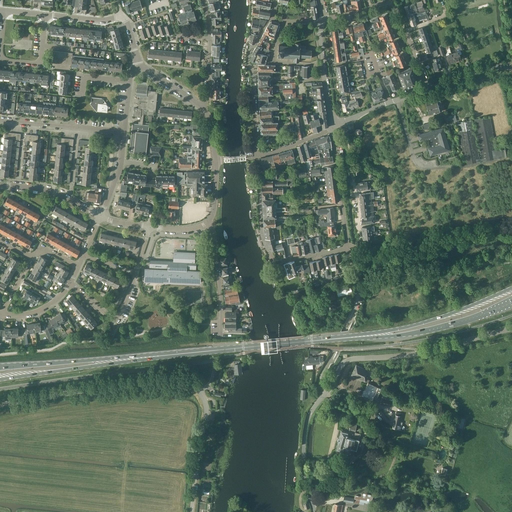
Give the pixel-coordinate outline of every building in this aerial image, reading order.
[(75,0),(74,7),(78,7),(77,9),(82,10),(82,9),(86,10),(87,0),(75,0)] [(222,0),(221,0),(208,4),(210,11),(218,9),(217,5),(223,3),(222,0)] [(271,3),(256,0),(256,6),(259,7),(263,7),(268,9),(270,9),(271,3)] [(319,17),(316,0),(315,1),(314,0),(313,0),(310,1),(313,18),(319,18),(319,17)] [(358,0),(351,1),(351,5),(347,6),(348,11),(361,8),(359,0),(358,0)] [(415,3),(404,6),(408,16),(412,15),(425,10),(424,9),(422,1),(415,3)] [(341,4),(341,3),(336,4),(335,4),(335,2),(332,3),(333,8),(336,7),(338,13),(343,12),(341,4)] [(133,12),(130,3),(125,4),(128,15),(133,13),(133,12)] [(184,7),(185,12),(189,22),(196,20),(193,12),(192,12),(191,10),(192,10),(190,5),(184,7)] [(258,16),(258,17),(268,19),(269,12),(267,11),(268,9),(263,7),(262,10),(259,10),(258,16)] [(412,15),(408,16),(409,20),(409,21),(421,17),(426,16),(425,10),(412,15)] [(223,11),(215,11),(214,11),(214,14),(211,14),(212,23),(219,23),(219,20),(222,20),(221,13),(224,13),(223,11)] [(189,22),(185,12),(179,14),(180,18),(178,19),(177,20),(179,24),(180,24),(182,24),(189,22)] [(376,22),(377,25),(388,20),(387,18),(388,17),(387,16),(386,16),(386,14),(379,17),(381,20),(376,22)] [(421,17),(409,21),(411,26),(420,23),(419,21),(421,20),(428,18),(427,15),(426,16),(421,17)] [(388,20),(377,25),(379,28),(383,27),(384,29),(391,26),(390,25),(391,25),(390,23),(388,20)] [(271,33),(275,35),(276,31),(278,31),(280,24),(270,22),(267,27),(266,28),(272,29),(271,33)] [(359,24),(358,25),(363,41),(365,41),(364,35),(367,34),(366,30),(365,30),(363,23),(362,23),(362,22),(359,23),(359,24)] [(163,24),(157,26),(160,35),(166,34),(164,26),(163,24)] [(170,24),(164,26),(166,34),(167,36),(173,34),(170,24)] [(363,41),(358,25),(356,25),(356,24),(353,25),(353,26),(355,33),(354,33),(355,37),(355,38),(359,37),(360,42),(363,41)] [(152,25),(146,27),(149,37),(155,35),(152,25)] [(251,31),(259,33),(260,31),(258,31),(259,26),(252,25),(251,29),(251,31)] [(48,34),(57,35),(58,27),(51,26),(49,26),(48,34)] [(391,26),(384,29),(386,35),(393,32),(392,29),(392,28),(392,27),(391,27),(391,26)] [(420,35),(427,32),(425,26),(418,29),(420,35)] [(112,37),(120,34),(118,28),(114,29),(113,27),(107,28),(108,31),(110,31),(112,37)] [(146,27),(139,30),(142,39),(149,37),(146,27)] [(272,29),(266,28),(264,33),(261,38),(267,41),(269,37),(274,39),(275,35),(271,33),(272,29)] [(221,31),(212,31),(212,43),(214,43),(214,44),(220,44),(220,41),(221,41),(221,31)] [(258,35),(259,33),(251,31),(250,43),(254,44),(258,35)] [(394,35),(393,32),(386,35),(385,35),(379,38),(380,41),(387,38),(388,41),(395,38),(395,37),(395,36),(395,35),(394,35)] [(429,39),(427,32),(420,35),(422,41),(429,39)] [(112,37),(114,43),(122,40),(120,34),(112,37)] [(269,49),(272,43),(267,41),(261,38),(257,45),(261,46),(262,43),(267,46),(266,48),(269,49)] [(431,44),(429,39),(422,41),(424,47),(431,44)] [(124,47),(122,40),(114,43),(111,43),(113,50),(124,47)] [(386,48),(387,50),(399,46),(398,43),(398,42),(397,41),(396,40),(387,43),(388,47),(386,48)] [(295,43),(295,47),(278,45),(277,57),(294,58),(293,62),(299,62),(299,57),(311,58),(311,50),(305,50),(305,46),(300,46),(300,44),(295,43)] [(220,45),(220,44),(214,44),(214,45),(212,45),(212,55),(213,55),(213,58),(219,58),(219,55),(220,55),(221,46),(220,45)] [(431,44),(424,47),(426,53),(433,51),(431,44)] [(254,51),(252,54),(258,55),(260,51),(262,47),(260,47),(257,46),(254,51)] [(387,50),(383,52),(384,55),(391,53),(391,52),(393,51),(394,54),(401,52),(401,51),(401,50),(400,49),(399,46),(387,50)] [(456,52),(452,53),(455,61),(461,59),(459,55),(462,54),(460,50),(459,48),(455,50),(456,52)] [(167,60),(174,60),(175,52),(168,51),(167,60)] [(259,63),(261,54),(262,52),(260,51),(258,55),(252,54),(250,61),(259,63)] [(182,56),(182,52),(175,52),(174,60),(181,61),(181,59),(183,59),(183,56),(182,56)] [(384,65),(385,67),(393,64),(404,59),(403,56),(403,55),(402,54),(402,53),(395,56),(396,60),(394,60),(392,62),(384,65)] [(455,61),(452,53),(446,55),(449,63),(455,61)] [(259,63),(265,64),(267,56),(261,54),(259,63)] [(439,56),(431,59),(435,71),(442,68),(439,60),(441,60),(439,56)] [(404,59),(393,64),(394,66),(398,64),(400,68),(407,65),(406,64),(407,64),(406,62),(405,62),(404,59)] [(310,67),(302,66),(301,78),(309,78),(310,67)] [(411,69),(398,74),(403,89),(417,84),(411,69)] [(60,80),(68,81),(69,75),(65,74),(66,72),(60,71),(60,73),(61,74),(60,80)] [(385,86),(389,84),(392,91),(398,88),(394,77),(393,74),(392,74),(386,76),(386,77),(382,78),(385,86)] [(258,76),(258,86),(272,86),(272,85),(272,76),(258,76)] [(151,91),(151,87),(147,87),(147,83),(138,82),(137,95),(140,95),(139,99),(138,98),(137,102),(137,104),(139,105),(139,108),(134,108),(133,116),(140,117),(140,121),(138,121),(138,124),(132,123),(129,152),(146,154),(149,125),(143,124),(144,109),(147,109),(146,111),(155,112),(158,91),(151,91)] [(292,84),(272,85),(272,86),(258,86),(258,95),(273,94),(273,90),(283,89),(283,94),(286,94),(286,99),(293,99),(292,84)] [(67,94),(67,87),(59,87),(58,95),(65,95),(65,94),(67,94)] [(375,89),(376,91),(380,101),(385,99),(381,87),(375,89)] [(218,89),(212,89),(212,98),(213,98),(214,99),(216,99),(216,98),(220,98),(221,98),(221,96),(220,95),(220,89),(218,89)] [(313,99),(324,98),(323,89),(312,90),(312,93),(313,93),(313,99)] [(360,91),(349,93),(351,98),(354,98),(354,100),(357,99),(363,97),(362,93),(361,93),(360,91)] [(376,91),(370,93),(374,103),(380,101),(376,91)] [(101,104),(102,98),(92,97),(91,103),(90,104),(96,112),(98,111),(107,112),(108,105),(101,104)] [(347,102),(346,97),(341,98),(340,98),(343,111),(349,110),(347,102)] [(347,102),(349,110),(359,107),(357,99),(354,100),(351,101),(351,100),(347,102)] [(441,106),(440,100),(437,101),(426,104),(429,115),(440,112),(438,107),(441,106)] [(284,101),(259,102),(259,110),(273,109),(279,109),(278,103),(281,103),(281,104),(284,104),(284,101)] [(326,111),(325,104),(318,105),(318,108),(317,109),(316,110),(316,112),(319,112),(326,111)] [(159,115),(167,116),(167,109),(160,108),(160,109),(159,109),(158,112),(160,113),(159,115)] [(167,116),(175,117),(175,110),(167,109),(167,116)] [(273,109),(259,110),(260,117),(271,117),(273,117),(273,109)] [(175,117),(183,118),(184,111),(175,110),(175,117)] [(191,119),(192,112),(184,111),(183,118),(191,119)] [(328,127),(326,111),(319,112),(322,129),(328,127)] [(308,115),(308,113),(303,115),(305,123),(310,121),(313,132),(321,129),(317,113),(308,115)] [(301,116),(294,117),(295,121),(294,121),(294,124),(294,128),(292,128),(292,130),(293,131),(294,131),(295,131),(295,130),(295,129),(295,127),(296,127),(296,126),(302,125),(301,116)] [(479,159),(472,120),(457,123),(464,164),(508,157),(507,148),(496,150),(490,117),(474,120),(481,159),(479,159)] [(193,125),(192,135),(198,135),(199,135),(200,135),(201,135),(202,125),(193,125)] [(445,134),(443,128),(418,135),(419,141),(427,138),(445,134)] [(281,129),(260,129),(260,135),(260,138),(268,138),(268,135),(278,135),(278,134),(281,134),(281,129)] [(359,138),(361,137),(362,137),(363,135),(363,133),(363,132),(362,131),(361,130),(360,129),(359,129),(358,129),(357,130),(355,131),(355,132),(354,134),(355,136),(356,137),(357,138),(359,138)] [(192,135),(190,134),(189,141),(192,141),(192,146),(183,146),(183,148),(188,148),(192,149),(192,148),(201,149),(203,137),(200,136),(200,135),(199,135),(198,135),(192,135)] [(329,134),(314,139),(316,145),(330,140),(329,134)] [(445,134),(427,138),(430,148),(428,148),(430,156),(449,150),(445,134)] [(316,145),(314,139),(308,141),(308,142),(310,150),(313,149),(314,150),(317,149),(316,145)] [(332,150),(330,140),(316,145),(317,149),(319,153),(323,152),(326,151),(332,150)] [(308,143),(304,144),(305,149),(308,159),(312,159),(308,143)] [(302,145),(297,147),(301,162),(306,159),(302,145)] [(285,152),(289,160),(289,161),(293,160),(292,159),(291,160),(290,158),(294,158),(292,150),(285,152)] [(289,160),(285,152),(279,154),(282,161),(286,160),(287,161),(289,160)] [(282,161),(279,154),(273,156),(275,165),(282,162),(282,161)] [(275,165),(273,156),(272,156),(259,159),(261,168),(260,168),(261,173),(267,172),(267,168),(276,166),(276,165),(275,165)] [(333,163),(332,157),(313,160),(310,160),(311,165),(314,165),(314,164),(320,162),(321,165),(325,165),(325,164),(333,163)] [(201,168),(201,159),(187,158),(179,158),(179,168),(201,168)] [(133,181),(134,173),(128,172),(127,177),(124,176),(123,183),(127,183),(128,180),(133,181)] [(193,184),(204,184),(204,180),(204,172),(184,172),(184,175),(182,175),(182,172),(177,172),(177,180),(177,184),(185,184),(185,180),(186,180),(186,184),(193,184)] [(276,172),(261,173),(262,180),(272,179),(278,179),(278,173),(276,173),(276,172)] [(141,174),(134,173),(133,181),(133,184),(139,185),(141,174)] [(147,174),(141,174),(139,185),(145,186),(149,186),(149,180),(146,180),(147,174)] [(162,183),(162,175),(156,175),(156,180),(152,180),(152,186),(156,187),(162,187),(162,183)] [(175,176),(169,175),(168,186),(174,187),(177,187),(177,184),(177,180),(175,180),(175,176)] [(367,182),(356,183),(357,191),(359,190),(370,189),(369,181),(366,181),(367,182)] [(207,186),(207,184),(204,184),(193,184),(193,197),(207,197),(207,195),(210,195),(211,194),(211,188),(210,186),(207,186)] [(373,191),(359,193),(359,194),(360,200),(371,199),(371,198),(374,197),(373,191)] [(94,201),(95,193),(86,192),(85,200),(94,201)] [(172,208),(177,208),(178,202),(177,202),(177,197),(169,197),(169,208),(172,208)] [(10,206),(13,200),(8,198),(5,204),(10,206)] [(275,202),(275,199),(262,200),(263,210),(282,209),(285,209),(285,207),(276,208),(276,207),(277,207),(277,202),(275,202)] [(10,206),(15,209),(18,203),(13,200),(10,206)] [(131,203),(124,201),(123,208),(129,210),(131,203)] [(141,213),(144,204),(137,202),(137,204),(135,211),(141,213)] [(18,203),(15,209),(20,212),(24,206),(18,203)] [(150,205),(144,204),(141,213),(147,215),(150,205)] [(373,204),(361,206),(361,213),(368,212),(374,211),(373,206),(373,204)] [(20,212),(25,215),(29,209),(24,206),(20,212)] [(58,216),(61,209),(56,206),(53,213),(58,216)] [(172,208),(169,208),(168,217),(167,217),(167,220),(177,220),(178,215),(175,215),(175,212),(172,211),(172,208)] [(333,208),(327,208),(327,209),(318,210),(316,210),(316,215),(318,215),(327,214),(328,219),(327,219),(328,222),(317,223),(317,224),(333,221),(335,221),(333,208)] [(31,218),(35,212),(29,209),(25,215),(29,217),(27,220),(30,221),(31,218)] [(58,216),(63,219),(67,212),(61,209),(58,216)] [(285,211),(285,209),(282,209),(263,210),(263,219),(276,218),(276,212),(285,211)] [(36,221),(40,215),(35,212),(31,218),(36,221)] [(63,219),(68,222),(72,215),(67,212),(63,219)] [(68,222),(74,225),(77,218),(72,215),(68,222)] [(286,219),(286,217),(281,217),(276,218),(263,219),(264,227),(275,226),(275,221),(286,220),(286,219)] [(74,225),(79,228),(83,221),(77,218),(74,225)] [(79,228),(84,231),(88,224),(83,221),(79,228)] [(334,226),(333,221),(317,224),(317,226),(318,227),(319,226),(319,227),(327,226),(328,236),(335,235),(335,233),(336,232),(335,225),(334,226)] [(7,236),(11,230),(5,226),(2,233),(7,236)] [(13,239),(16,232),(11,230),(7,236),(13,239)] [(18,242),(21,235),(16,232),(13,239),(18,242)] [(371,233),(363,234),(363,240),(365,240),(372,239),(375,239),(375,235),(378,234),(377,232),(371,233)] [(48,233),(45,239),(50,242),(53,236),(48,233)] [(275,238),(274,233),(264,234),(265,239),(269,247),(281,242),(283,246),(282,241),(282,240),(275,241),(275,238)] [(23,245),(27,238),(21,235),(18,242),(23,245)] [(53,236),(50,242),(55,245),(58,239),(53,236)] [(111,243),(117,245),(119,237),(112,236),(111,243)] [(322,241),(321,237),(307,240),(307,243),(310,253),(321,250),(320,248),(323,247),(322,241)] [(29,247),(32,241),(27,238),(23,245),(29,247)] [(58,239),(55,245),(60,248),(64,242),(58,239)] [(64,242),(60,248),(66,251),(69,245),(64,242)] [(281,242),(269,247),(271,251),(276,249),(277,251),(282,250),(283,257),(287,257),(285,246),(283,246),(281,242)] [(295,246),(291,246),(293,256),(308,253),(306,244),(302,244),(302,242),(297,243),(298,245),(295,246)] [(69,245),(66,251),(71,254),(74,248),(69,245)] [(74,248),(71,254),(76,257),(80,251),(74,248)] [(145,269),(144,281),(164,282),(164,281),(200,283),(200,271),(195,271),(195,263),(194,262),(194,253),(174,252),(173,262),(150,261),(149,269),(145,269)] [(334,255),(328,256),(329,264),(330,268),(336,267),(335,263),(334,255)] [(37,262),(44,265),(47,260),(41,256),(37,262)] [(20,262),(13,258),(10,264),(17,267),(20,262)] [(284,265),(285,269),(287,274),(288,273),(288,275),(287,275),(289,279),(295,277),(293,273),(304,269),(302,265),(296,267),(294,261),(288,263),(284,265)] [(315,261),(309,263),(311,271),(313,270),(314,274),(317,273),(317,269),(315,261)] [(41,271),(44,265),(37,262),(35,267),(41,271)] [(308,263),(302,265),(304,269),(307,268),(308,271),(310,271),(309,268),(309,267),(308,263)] [(17,267),(10,264),(7,269),(14,273),(17,267)] [(66,267),(61,264),(59,267),(60,267),(59,269),(60,270),(58,273),(65,277),(68,272),(65,270),(66,267)] [(92,267),(86,264),(83,271),(82,271),(81,273),(84,274),(86,277),(87,275),(88,274),(89,274),(92,267)] [(38,276),(41,271),(35,267),(32,272),(38,276)] [(98,269),(92,267),(89,274),(90,275),(93,278),(94,277),(98,269)] [(14,273),(7,269),(4,274),(11,278),(14,273)] [(104,272),(98,269),(94,277),(93,278),(98,282),(99,280),(99,279),(100,280),(104,272)] [(35,281),(38,276),(32,272),(29,278),(35,281)] [(58,273),(56,272),(52,280),(57,283),(59,280),(62,282),(65,277),(58,273)] [(109,275),(104,272),(100,280),(102,280),(104,283),(105,282),(106,282),(109,275)] [(11,278),(4,274),(0,280),(2,282),(7,285),(11,278)] [(115,277),(109,275),(106,282),(108,283),(110,286),(111,285),(115,277)] [(121,280),(115,277),(111,285),(113,286),(116,288),(117,287),(121,280)] [(224,290),(225,296),(238,293),(237,287),(233,288),(232,284),(230,285),(223,286),(224,290)] [(350,285),(336,289),(338,297),(352,293),(350,285)] [(28,300),(32,293),(24,288),(21,293),(24,295),(23,297),(28,300)] [(334,291),(326,293),(329,300),(336,298),(334,291)] [(40,297),(32,293),(28,300),(33,303),(34,302),(36,303),(40,297)] [(225,296),(224,296),(226,304),(236,302),(236,304),(240,304),(239,302),(240,302),(238,293),(225,296)] [(70,305),(76,300),(72,295),(71,296),(69,294),(66,297),(67,299),(65,300),(67,302),(68,305),(69,305),(70,305)] [(80,304),(76,300),(70,305),(71,307),(72,310),(74,310),(80,304)] [(343,301),(328,305),(329,309),(324,311),(325,314),(345,308),(343,301)] [(84,309),(80,304),(74,310),(75,312),(76,315),(78,314),(78,315),(84,309)] [(89,314),(84,309),(78,315),(79,316),(81,320),(82,319),(89,314)] [(67,318),(64,313),(61,315),(60,313),(55,316),(60,324),(65,320),(67,318)] [(85,324),(86,324),(93,319),(89,314),(82,319),(84,321),(85,324)] [(49,333),(53,332),(51,328),(54,326),(56,330),(62,326),(60,324),(55,316),(49,320),(50,321),(48,323),(45,324),(49,333)] [(97,323),(93,319),(86,324),(88,326),(89,329),(90,329),(91,329),(97,323)] [(45,331),(48,330),(45,324),(43,325),(41,326),(40,322),(34,323),(35,332),(41,331),(41,330),(45,330),(45,331)] [(35,332),(34,323),(27,324),(28,329),(23,330),(24,336),(24,339),(27,339),(27,335),(29,333),(35,332)] [(225,324),(225,329),(228,329),(228,332),(242,333),(242,328),(235,328),(235,324),(225,324)] [(5,330),(1,330),(0,334),(0,335),(5,336),(6,340),(11,340),(11,328),(5,328),(5,330)] [(18,328),(11,328),(12,337),(18,337),(18,336),(21,336),(24,336),(23,330),(18,330),(18,328)] [(305,359),(304,359),(305,364),(309,363),(309,364),(310,365),(313,364),(313,363),(324,362),(324,356),(313,357),(308,358),(307,358),(307,359),(305,359)] [(241,373),(240,362),(234,362),(235,369),(231,369),(232,374),(241,373)] [(365,382),(370,371),(356,365),(351,375),(365,382)] [(381,389),(368,383),(362,396),(372,401),(373,398),(376,399),(381,389)] [(388,396),(383,394),(380,403),(390,407),(391,405),(395,407),(397,398),(389,395),(388,396)] [(378,414),(386,422),(389,420),(381,412),(378,414)] [(402,422),(398,421),(400,413),(396,412),(392,427),(401,430),(402,422)] [(341,431),(336,449),(337,449),(342,451),(343,447),(356,450),(360,434),(355,433),(354,435),(351,434),(352,430),(349,429),(348,433),(342,431),(341,431)] [(355,476),(348,479),(351,485),(358,482),(355,476)] [(354,496),(353,502),(359,504),(359,502),(369,503),(371,495),(361,493),(360,497),(354,496)]
